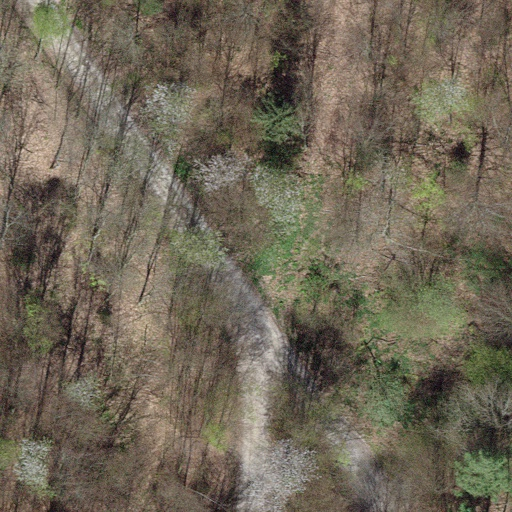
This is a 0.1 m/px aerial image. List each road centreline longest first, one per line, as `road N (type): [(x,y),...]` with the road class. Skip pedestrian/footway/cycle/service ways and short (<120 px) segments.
road 1 (track): [(40,0),(247,320),(388,511)]
road 2 (track): [(247,320),(253,511)]
